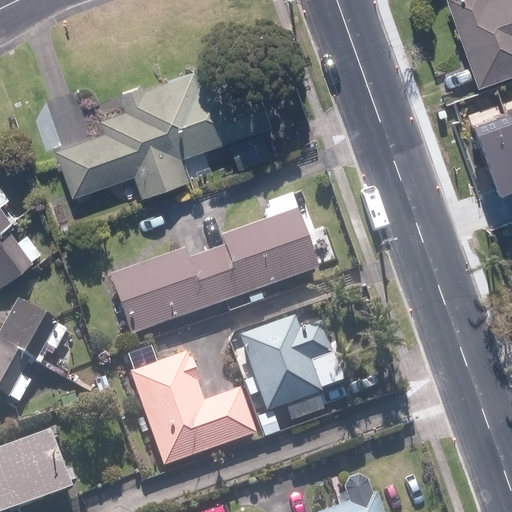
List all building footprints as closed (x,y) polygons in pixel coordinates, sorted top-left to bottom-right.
[(511,73),(511,0),(440,0),(473,88),(511,73)] [(94,121),(99,133),(50,151),(67,198),(129,175),(137,198),(184,181),(176,159),(266,127),(251,88),(227,96),(220,76),(193,86),(188,72),(138,90),(137,86),(115,94),(121,111),(94,121)] [(476,128),(502,199),(511,195),(511,108),(508,110),(510,116),(476,128)] [(236,296),(313,270),(292,211),(217,237),(220,247),(204,253),(221,301),(225,312),(240,307),(236,296)] [(14,244),(0,224),(0,281),(27,262),(38,254),(25,236),(14,244)] [(221,301),(204,253),(184,260),(180,250),(105,276),(126,334),(221,301)] [(11,301),(0,322),(0,342),(27,357),(33,360),(53,323),(11,301)] [(288,318),(232,338),(248,385),(242,387),(247,402),(255,399),(260,414),(281,407),(287,421),(318,409),(313,395),(316,394),(304,361),(326,353),(315,323),(294,331),(288,318)] [(0,395),(5,398),(27,357),(0,342),(0,395)] [(191,383),(194,382),(186,360),(183,361),(181,354),(126,373),(158,466),(249,434),(234,390),(198,403),(191,383)] [(42,432),(0,447),(0,510),(62,488),(42,432)] [(343,503),(317,511),(376,511),(369,493),(365,495),(360,480),(352,477),(343,479),(338,489),(343,503)] [(418,493),(424,509),(437,504),(430,488),(418,493)]
